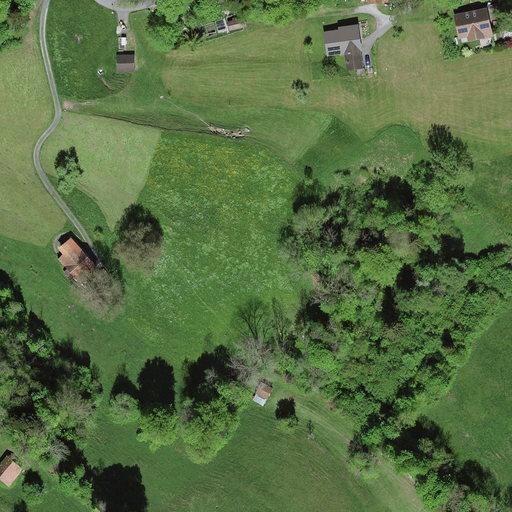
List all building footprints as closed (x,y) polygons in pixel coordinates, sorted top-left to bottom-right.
[(486,6),(487,8),(489,21),(503,18),(500,4),(486,6)] [(487,8),(454,15),(459,39),(466,38),(469,41),(492,37),(489,21),(487,8)] [(233,21),(228,22),(230,31),(246,27),(244,19),(239,20),(238,17),(232,18),(233,21)] [(338,30),(324,32),(327,57),(344,54),(346,72),(364,70),(358,25),(338,28),(338,30)] [(139,52),(119,53),(120,72),(140,71),(139,52)] [(75,239),(58,256),(83,281),(100,265),(75,239)] [(30,472),(15,458),(0,474),(0,485),(10,495),(30,472)]
